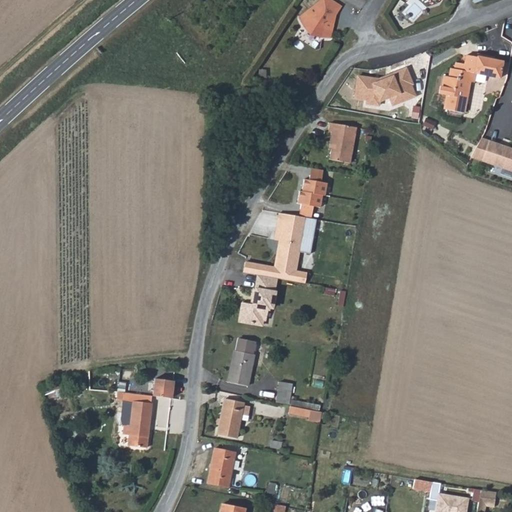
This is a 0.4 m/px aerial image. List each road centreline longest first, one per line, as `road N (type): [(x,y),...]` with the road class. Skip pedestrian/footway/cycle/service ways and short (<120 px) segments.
road 1 (residential): [(366,51),(335,68),(206,274),(179,471)]
road 2 (secondary): [(0,121),(137,0)]
